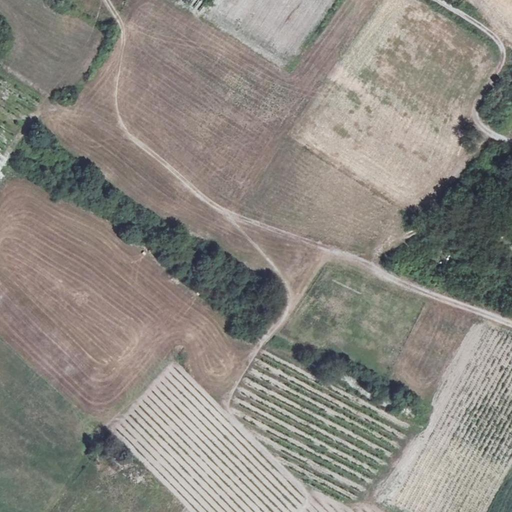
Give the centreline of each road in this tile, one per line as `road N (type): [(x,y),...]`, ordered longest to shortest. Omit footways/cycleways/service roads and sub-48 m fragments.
road 1 (track): [(107,0),(123,38),(113,114),(122,131),(203,197),(511,325)]
road 2 (track): [(511,144),(472,113),(500,67),(502,48),(436,0)]
